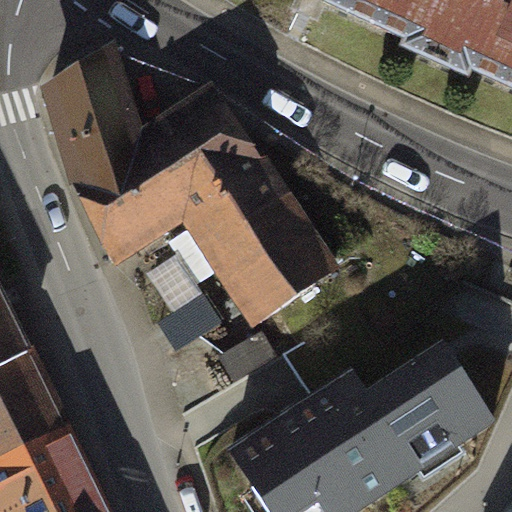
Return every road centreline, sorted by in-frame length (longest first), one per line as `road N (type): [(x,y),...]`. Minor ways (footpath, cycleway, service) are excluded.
road 1 (primary): [(511,208),(402,160),(123,0)]
road 2 (secondary): [(0,109),(151,511)]
